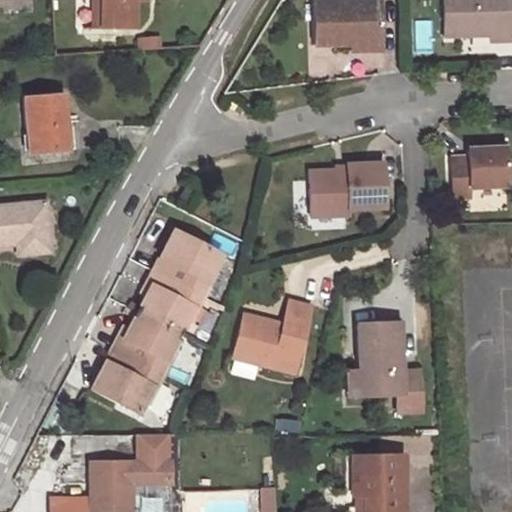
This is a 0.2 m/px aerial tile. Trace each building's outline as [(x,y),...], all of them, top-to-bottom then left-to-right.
[(74,0),(75,2),(91,2),(102,2),(102,29),(133,28),(132,0),(74,0)] [(439,0),(441,39),(485,38),(491,38),(491,43),(508,43),(507,0),(439,0)] [(91,28),(102,29),(102,2),(91,2),(91,28)] [(312,49),(348,47),(348,43),(378,41),(377,3),(310,6),(312,49)] [(348,53),(378,51),(378,41),(348,43),(348,47),(348,53)] [(60,96),(22,99),(27,153),(65,150),(60,96)] [(504,150),(466,152),(466,161),(449,161),(451,200),(468,200),(467,188),(505,188),(504,150)] [(379,165),(344,167),(344,174),(306,177),(308,213),(382,208),(379,165)] [(185,186),(177,202),(187,207),(190,201),(187,200),(193,190),(185,186)] [(45,203),(0,206),(0,245),(48,241),(45,203)] [(206,286),(222,254),(176,229),(168,245),(172,248),(148,295),(131,328),(110,369),(106,375),(102,373),(94,388),(140,413),(157,381),(160,383),(169,365),(166,363),(198,301),(201,303),(209,288),(206,286)] [(148,295),(172,248),(168,245),(143,293),(148,295)] [(232,358),(291,372),(307,306),(285,302),(279,327),(242,318),(232,358)] [(401,393),(398,320),(356,321),(358,368),(359,394),(401,393)] [(126,326),(107,362),(102,373),(106,375),(110,369),(131,328),(126,326)] [(233,359),(229,371),(253,378),(256,366),(233,359)] [(346,368),(347,395),(359,394),(358,368),(346,368)] [(132,467),(85,467),(85,511),(126,511),(126,487),(166,487),(166,466),(162,466),(162,438),(132,438),(132,467)] [(401,511),(400,455),(349,456),(350,496),(353,496),(360,496),(360,511),(401,511)] [(275,511),(274,492),(263,492),(263,511),(275,511)]
